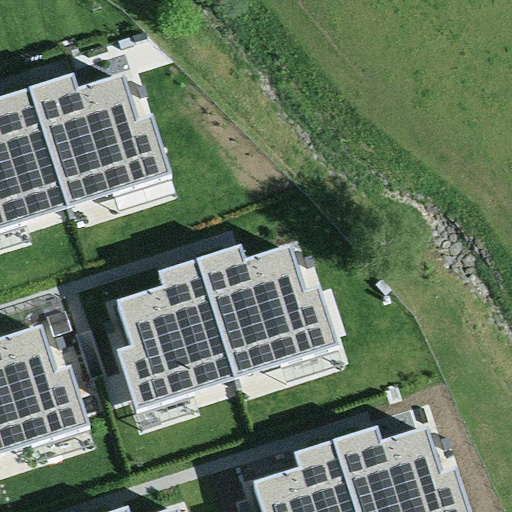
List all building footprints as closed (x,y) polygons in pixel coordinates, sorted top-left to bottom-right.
[(117,81),(31,108),(59,198),(146,171),(117,81)] [(0,216),(59,198),(31,108),(0,117),(0,216)] [(307,268),(220,295),(248,386),(335,359),(307,268)] [(248,386),(220,295),(139,320),(166,411),(248,386)] [(40,341),(0,353),(0,452),(68,431),(40,341)]
